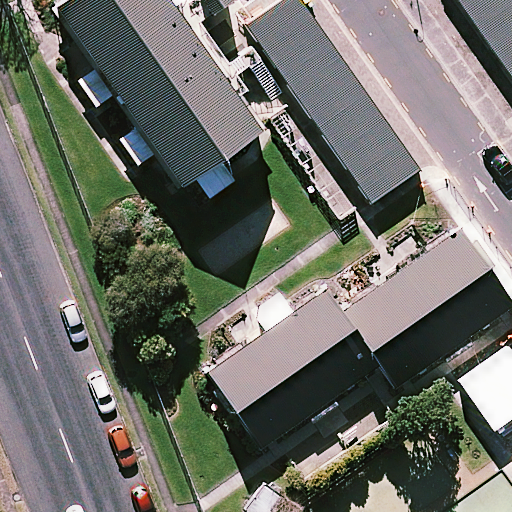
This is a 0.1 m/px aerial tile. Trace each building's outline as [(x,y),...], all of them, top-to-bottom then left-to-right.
[(134,127),(117,139),(133,162),(144,155),(169,191),(192,175),(207,197),(232,180),(216,158),(255,131),(164,0),(58,0),(50,6),(94,68),(77,80),(94,104),(111,92),(134,127)] [(417,173),(296,0),(283,0),(247,26),(371,205),(417,173)] [(511,0),(455,0),(511,82),(511,0)] [(206,371),(258,447),(303,416),(307,422),(335,403),(331,397),(378,366),(393,388),(439,356),(442,361),(469,343),(466,338),(510,307),(457,229),(338,310),(324,290),(206,371)] [(511,358),(504,347),(457,379),(511,457),(511,358)]
